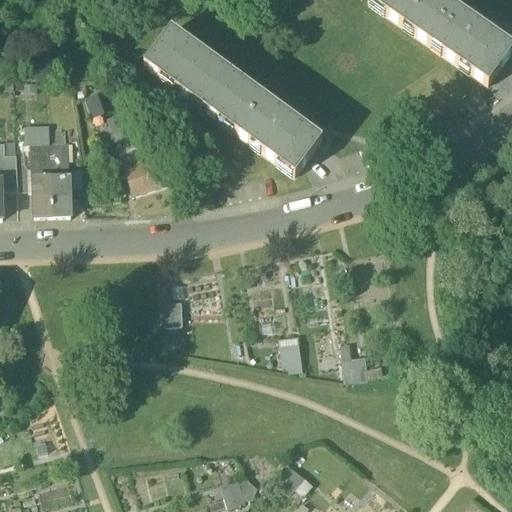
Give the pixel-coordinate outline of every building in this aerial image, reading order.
[(470,79),(487,92),(511,55),(456,16),(432,0),(373,0),(370,4),(388,16),(385,20),(402,32),(405,29),(416,36),(413,40),(431,52),(433,48),(444,56),(441,60),(459,72),(461,68),(472,76),(470,79)] [(368,8),(385,20),(388,16),(370,4),(368,8)] [(402,32),(413,40),(416,36),(405,29),(402,32)] [(279,166),(296,178),(320,147),(276,114),(218,70),(170,34),(144,70),(160,82),(163,78),(178,90),(176,94),(192,105),(194,102),(205,110),(202,113),(218,125),(221,122),(236,133),(234,137),(250,149),(253,146),(263,154),(261,157),(277,169),(279,166)] [(431,52),(441,60),(444,56),(433,48),(431,52)] [(459,72),(470,79),(472,76),(461,68),(459,72)] [(160,82),(176,94),(178,90),(163,78),(160,82)] [(105,119),(97,98),(83,103),(91,124),(105,119)] [(192,105),(202,113),(205,110),(194,102),(192,105)] [(107,124),(114,140),(132,132),(124,117),(107,124)] [(218,125),(234,137),(236,133),(221,122),(218,125)] [(22,151),(30,151),(49,150),(48,136),(48,131),(24,132),(24,142),(22,151)] [(114,140),(117,151),(136,143),(132,132),(114,140)] [(64,136),(48,136),(49,150),(65,149),(64,136)] [(117,151),(120,159),(126,157),(128,163),(143,158),(142,156),(136,143),(117,151)] [(250,149),(261,157),(263,154),(253,146),(250,149)] [(3,147),(3,149),(4,161),(15,161),(15,147),(3,147)] [(49,150),(50,184),(67,183),(67,175),(66,149),(65,149),(49,150)] [(30,160),(31,184),(50,184),(49,150),(30,151),(30,160)] [(122,165),(133,200),(166,189),(155,155),(143,158),(128,163),(122,165)] [(30,160),(15,161),(17,197),(32,196),(32,185),(31,185),(31,184),(30,160)] [(5,197),(17,197),(15,161),(4,161),(5,197)] [(294,182),(296,178),(279,166),(277,169),(294,182)] [(82,174),(67,175),(67,183),(68,183),(69,194),(83,194),(82,174)] [(68,183),(67,183),(50,184),(52,222),(70,222),(69,194),(68,183)] [(52,222),(50,184),(31,184),(31,185),(32,185),(32,196),(33,223),(52,222)] [(160,308),(161,329),(178,329),(177,307),(160,308)] [(277,375),(297,374),(295,349),(275,351),(277,375)] [(338,364),(339,387),(363,386),(361,362),(338,364)] [(268,486),(296,506),(309,488),(281,468),(268,486)] [(216,490),(221,511),(253,503),(247,482),(216,490)]
